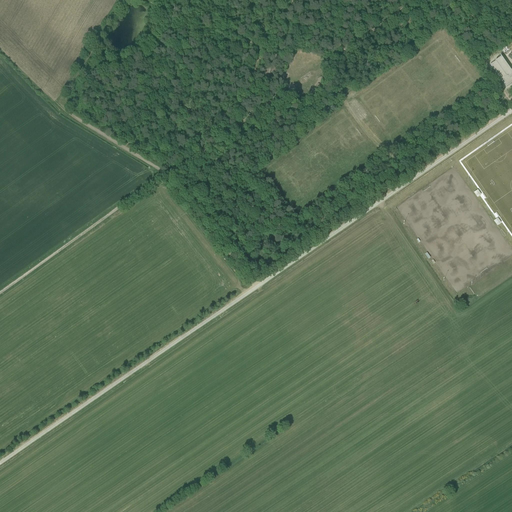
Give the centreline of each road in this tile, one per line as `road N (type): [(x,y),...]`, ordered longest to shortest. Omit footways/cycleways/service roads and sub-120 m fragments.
road 1 (unclassified): [(511,110),(0,463)]
road 2 (track): [(0,292),(167,175)]
road 3 (track): [(287,86),(294,71),(320,65),(415,0)]
road 4 (track): [(167,175),(287,86)]
road 5 (track): [(167,175),(256,288)]
